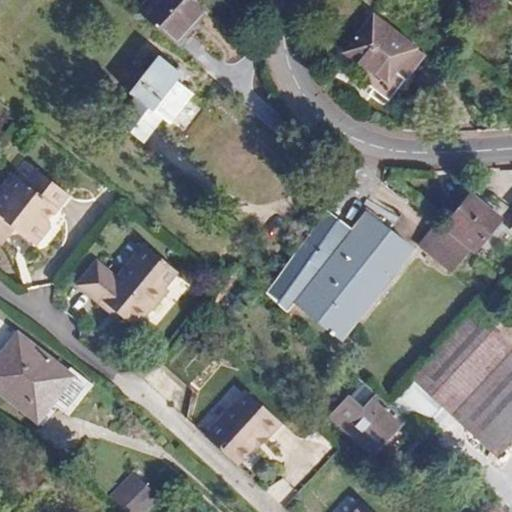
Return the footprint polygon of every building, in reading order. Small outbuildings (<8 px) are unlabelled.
[(230,23),(203,0),(180,0),(158,25),(196,58),(230,23)] [(430,55),(389,24),(363,56),(403,89),(430,55)] [(164,65),(169,59),(150,43),(120,79),(128,86),(110,107),(135,129),(153,108),(156,111),(182,81),(164,65)] [(20,178),(1,201),(7,206),(0,214),(0,239),(3,242),(15,226),(22,232),(25,229),(45,245),(59,229),(56,225),(64,216),(61,211),(73,197),(43,173),(30,186),(20,178)] [(378,211),(401,230),(413,217),(386,202),(378,211)] [(506,225),(480,202),(456,229),(457,230),(483,251),(506,225)] [(300,249),(310,258),(346,219),(335,210),(300,249)] [(289,312),(301,298),(307,304),(348,340),(423,254),(376,214),(361,231),(346,219),(310,258),(300,249),(265,290),(289,312)] [(430,246),(443,256),(452,246),(448,242),(457,230),(456,229),(449,223),(430,246)] [(22,232),(15,226),(3,242),(10,248),(22,232)] [(452,246),(443,256),(465,275),(485,252),(483,251),(457,230),(448,242),(452,246)] [(85,290),(114,316),(120,308),(131,318),(146,329),(176,294),(172,291),(185,275),(151,248),(122,281),(105,266),(85,290)] [(289,312),(295,317),(307,304),(301,298),(289,312)] [(131,318),(120,308),(114,316),(125,325),(131,318)] [(511,442),(511,340),(481,313),(421,377),(504,451),(511,442)] [(76,378),(22,334),(0,363),(0,390),(41,424),(76,378)] [(87,377),(62,406),(72,414),(97,385),(87,377)] [(334,416),(375,452),(408,416),(396,404),(381,391),(366,407),(353,396),(334,416)] [(262,448),(257,444),(268,432),(276,439),(290,423),(255,394),(215,438),(246,465),(262,448)] [(268,432),(257,444),(262,448),(266,451),(276,439),(268,432)] [(113,494),(130,511),(150,511),(164,499),(138,470),(113,494)] [(384,511),(368,497),(355,511),(384,511)]
